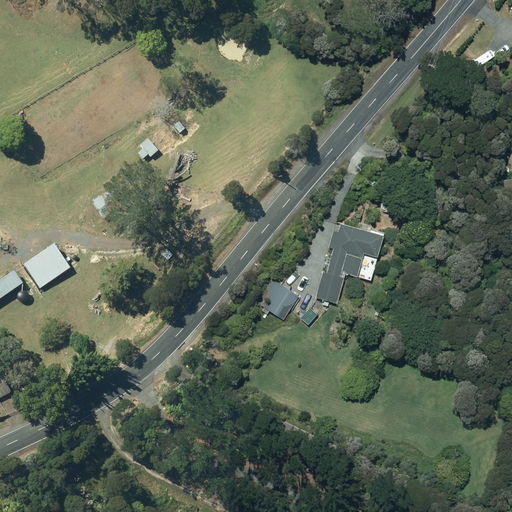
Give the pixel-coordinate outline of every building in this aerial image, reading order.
[(178,137),(186,130),(178,121),(170,128),(178,137)] [(144,148),(139,153),(145,158),(149,154),(157,161),(164,153),(148,137),(140,145),(144,148)] [(511,180),(502,182),(506,211),(511,210),(511,180)] [(90,202),(99,218),(119,205),(110,190),(90,202)] [(315,300),(336,306),(345,276),(356,280),(363,256),(377,260),(383,238),(340,226),(338,232),(334,231),(329,249),(333,251),(326,275),(322,274),(315,300)] [(73,265),(56,242),(26,264),(42,287),(73,265)] [(177,255),(170,248),(142,276),(148,283),(177,255)] [(0,279),(0,298),(20,285),(11,272),(0,279)] [(261,308),(283,322),(299,297),(277,283),(261,308)] [(86,511),(95,495),(82,489),(70,511),(86,511)]
